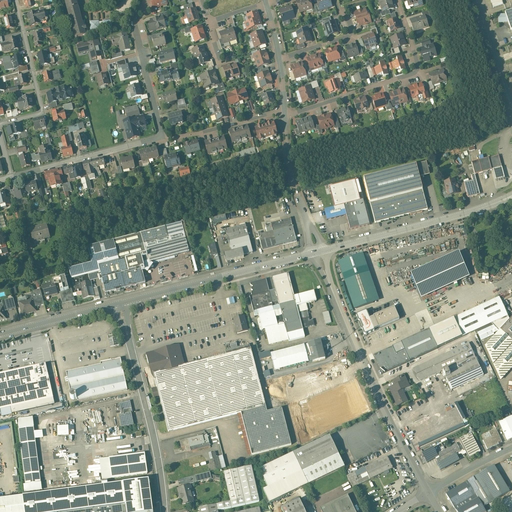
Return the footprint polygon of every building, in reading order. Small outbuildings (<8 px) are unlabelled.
[(6,0),(0,0),(0,9),(8,8),(6,0)] [(64,0),(75,38),(85,36),(84,30),(86,29),(86,27),(85,27),(85,20),(84,20),(84,21),(81,21),(75,0),(64,0)] [(158,0),(150,0),(153,6),(154,8),(160,5),(158,0)] [(302,0),(299,0),(299,1),(297,2),(296,2),(298,10),(300,13),(306,11),(302,0)] [(302,0),(306,11),(312,9),(311,5),(309,0),(302,0)] [(329,0),(316,0),(317,4),(318,6),(319,6),(321,10),(327,8),(332,7),(329,0)] [(390,0),(379,0),(383,12),(389,10),(393,9),(392,5),(393,4),(392,2),(391,1),(390,0)] [(192,3),(183,6),(185,11),(187,12),(194,9),(192,3)] [(288,7),(279,10),(282,19),(283,18),(284,21),(294,18),(292,12),(291,9),(290,9),(289,8),(288,7)] [(194,9),(187,12),(185,16),(188,18),(188,19),(189,23),(199,20),(198,15),(199,13),(196,11),(195,9),(194,9)] [(365,9),(361,11),(360,10),(358,11),(357,12),(354,13),(356,20),(367,16),(365,9)] [(36,12),(39,23),(50,21),(47,10),(36,12)] [(428,11),(421,13),(423,17),(425,16),(426,19),(430,18),(428,11)] [(39,23),(36,12),(28,15),(30,26),(39,23)] [(257,12),(247,15),(249,22),(259,18),(257,12)] [(508,22),(505,14),(497,15),(497,23),(508,22)] [(4,18),(0,19),(2,25),(0,25),(0,26),(1,26),(2,31),(7,30),(14,28),(11,16),(4,18)] [(367,16),(356,20),(357,23),(359,23),(360,26),(363,25),(364,25),(366,24),(367,23),(370,22),(368,16),(367,16)] [(418,18),(415,19),(410,21),(413,31),(428,26),(426,19),(425,16),(423,17),(421,17),(418,18)] [(160,18),(150,20),(151,22),(149,26),(153,29),(157,28),(157,29),(162,28),(161,27),(165,26),(163,20),(162,17),(160,18)] [(330,17),(321,20),(323,25),(325,25),(331,22),(330,17)] [(249,22),(245,23),(247,30),(261,25),(259,18),(249,22)] [(391,20),(387,22),(388,21),(389,24),(388,25),(389,27),(390,27),(391,27),(393,31),(400,29),(399,29),(396,19),(396,18),(391,20)] [(99,21),(90,22),(90,30),(99,30),(99,29),(103,29),(103,30),(112,29),(111,20),(102,21),(103,22),(99,22),(99,21)] [(331,22),(325,25),(327,32),(328,31),(329,35),(338,32),(334,21),(331,22)] [(192,26),(184,29),(185,34),(192,32),(192,30),(193,30),(192,26)] [(193,30),(192,30),(192,32),(195,42),(205,39),(201,27),(193,30)] [(232,29),(226,31),(229,41),(235,39),(236,40),(232,28),(232,29)] [(307,28),(296,32),(297,32),(299,38),(309,35),(307,29),(307,28)] [(226,31),(220,33),(219,33),(223,44),(223,43),(229,41),(226,31)] [(261,31),(250,35),(251,35),(253,41),(263,38),(261,32),(262,31),(261,31)] [(40,33),(33,35),(35,44),(42,42),(40,33)] [(126,33),(117,36),(111,38),(112,43),(118,41),(121,52),(130,49),(126,33)] [(371,35),(363,38),(365,46),(366,50),(370,48),(369,46),(375,44),(376,44),(373,35),(373,34),(371,35)] [(161,35),(152,38),(154,48),(162,46),(166,45),(163,35),(161,35)] [(309,35),(299,38),(301,45),(300,45),(304,44),(312,41),(311,41),(309,35)] [(401,35),(391,38),(392,42),(393,43),(395,48),(394,48),(394,49),(398,48),(399,47),(400,46),(402,45),(403,46),(405,45),(405,44),(405,43),(404,42),(401,35)] [(9,43),(1,45),(3,53),(19,49),(16,38),(7,40),(7,43),(9,42),(9,43)] [(263,38),(253,41),(255,48),(266,44),(265,44),(263,38)] [(97,41),(77,46),(78,52),(90,49),(92,59),(101,56),(97,41)] [(430,44),(422,47),(423,48),(421,49),(423,55),(422,55),(423,59),(425,59),(425,61),(429,60),(428,56),(435,54),(432,45),(431,45),(430,44)] [(353,45),(350,46),(350,47),(346,48),(348,56),(353,55),(353,56),(358,55),(356,47),(355,45),(353,46),(353,45)] [(194,49),(193,49),(193,50),(194,52),(193,53),(194,57),(205,54),(204,50),(201,50),(200,47),(194,49)] [(331,50),(330,49),(329,50),(329,49),(328,50),(325,52),(328,62),(333,60),(334,58),(338,57),(339,58),(337,53),(336,48),(335,48),(331,50)] [(398,48),(394,49),(394,48),(391,50),(393,56),(400,53),(398,48)] [(173,51),(158,55),(160,66),(176,62),(173,51)] [(258,53),(253,55),(254,55),(255,55),(256,57),(255,58),(254,59),(255,61),(268,57),(267,54),(266,54),(265,51),(258,53)] [(46,52),(38,54),(40,66),(55,63),(53,58),(48,59),(46,52)] [(205,54),(194,57),(195,57),(196,57),(197,61),(198,61),(200,65),(201,65),(202,66),(203,64),(207,63),(209,62),(208,61),(207,57),(206,56),(206,57),(205,54)] [(319,54),(314,56),(314,55),(313,56),(317,69),(320,68),(321,67),(323,66),(322,61),(319,54)] [(317,69),(313,56),(311,56),(311,57),(307,59),(309,65),(310,70),(311,70),(313,69),(314,70),(317,69)] [(401,56),(396,58),(397,61),(392,63),(395,70),(400,68),(400,71),(406,70),(401,56)] [(20,57),(12,58),(13,63),(15,68),(23,66),(20,57)] [(268,57),(255,61),(256,64),(257,64),(258,64),(259,67),(269,64),(268,60),(269,60),(268,57)] [(123,67),(126,66),(125,60),(116,63),(118,69),(123,68),(123,67)] [(301,63),(296,65),(300,77),(305,75),(306,76),(304,71),(301,62),(301,63)] [(384,62),(379,63),(380,66),(375,68),(377,75),(382,73),(383,76),(388,75),(384,62)] [(126,66),(123,67),(123,68),(126,79),(137,76),(134,64),(126,66)] [(236,65),(230,67),(229,65),(223,67),(227,79),(239,75),(236,64),(236,65)] [(296,65),(291,67),(291,66),(295,79),(295,78),(300,77),(296,65)] [(98,66),(90,68),(91,74),(99,72),(98,66)] [(208,73),(201,76),(202,81),(203,82),(216,77),(215,74),(214,72),(213,72),(212,67),(209,68),(207,69),(208,73)] [(443,70),(436,73),(439,82),(446,80),(443,70)] [(169,71),(157,74),(159,80),(160,84),(164,83),(171,81),(172,81),(179,79),(178,74),(177,74),(177,71),(170,73),(169,71)] [(51,72),(42,74),(45,83),(53,81),(52,76),(51,72)] [(268,72),(257,76),(259,82),(271,78),(270,75),(269,75),(268,72)] [(366,72),(353,76),(355,83),(366,80),(365,78),(368,77),(366,72)] [(340,73),(334,75),(335,78),(334,80),(334,81),(336,80),(338,83),(343,82),(340,73)] [(436,73),(429,75),(429,74),(431,81),(432,85),(433,85),(433,84),(439,82),(436,73)] [(105,74),(97,76),(99,87),(108,85),(105,74)] [(19,77),(18,77),(18,78),(18,79),(20,86),(27,84),(25,75),(19,77)] [(216,77),(203,82),(202,81),(202,82),(204,88),(213,85),(213,86),(218,85),(217,80),(216,77)] [(271,78),(259,82),(261,88),(272,84),(271,81),(272,81),(271,78)] [(334,81),(332,82),(332,81),(330,80),(328,81),(328,83),(329,86),(328,86),(330,93),(334,91),(335,92),(340,90),(338,83),(336,80),(334,81)] [(421,84),(409,88),(412,98),(422,95),(424,94),(423,90),(421,84)] [(139,85),(128,87),(131,99),(142,96),(139,85)] [(310,87),(298,90),(299,91),(301,97),(311,93),(309,87),(310,87)] [(68,88),(60,90),(60,89),(56,90),(57,92),(55,92),(58,101),(71,98),(68,88)] [(244,89),(236,92),(239,102),(243,101),(243,100),(247,99),(248,99),(244,89)] [(403,89),(396,92),(400,103),(407,101),(405,95),(403,89)] [(55,92),(47,94),(50,103),(56,102),(58,101),(55,92)] [(175,92),(162,95),(165,104),(177,101),(176,97),(175,92)] [(236,92),(227,95),(230,105),(231,105),(230,104),(235,103),(236,103),(239,102),(236,92)] [(396,92),(389,94),(391,100),(393,106),(393,105),(400,103),(396,92)] [(264,95),(262,95),(263,99),(262,99),(263,101),(264,101),(264,102),(265,102),(266,105),(274,103),(271,93),(264,95)] [(311,93),(301,97),(303,102),(303,103),(314,99),(313,99),(311,93)] [(382,94),(372,98),(376,109),(386,105),(382,94)] [(30,96),(22,98),(22,99),(23,103),(24,109),(33,107),(30,96)] [(221,97),(210,101),(211,101),(213,107),(223,104),(221,98),(221,97)] [(361,98),(358,100),(358,99),(353,101),(357,111),(358,113),(362,111),(366,110),(365,109),(368,108),(366,102),(364,97),(361,98)] [(9,118),(19,115),(18,109),(12,111),(10,104),(5,105),(9,118)] [(71,104),(63,106),(64,112),(73,110),(71,104)] [(223,104),(213,107),(217,120),(216,120),(228,117),(228,116),(227,117),(223,104)] [(137,106),(124,110),(126,115),(139,112),(137,106)] [(347,108),(338,111),(342,123),(351,120),(350,117),(347,108)] [(60,111),(52,113),(54,122),(62,120),(66,119),(64,111),(60,112),(60,111)] [(181,113),(168,116),(169,120),(170,127),(176,125),(175,124),(183,122),(182,118),(181,113)] [(330,114),(327,115),(323,116),(327,128),(330,127),(331,127),(333,126),(334,126),(332,121),(330,114)] [(323,116),(320,117),(317,118),(319,125),(321,130),(324,129),(327,128),(323,116)] [(136,118),(123,122),(128,140),(139,137),(137,128),(139,128),(145,126),(143,117),(136,118)] [(310,117),(303,119),(306,130),(314,128),(313,124),(310,117)] [(43,118),(36,120),(33,121),(33,120),(35,130),(46,127),(43,118)] [(303,119),(295,122),(298,129),(299,133),(306,130),(303,119)] [(274,123),(271,124),(270,123),(267,124),(268,125),(264,126),(267,138),(263,139),(263,140),(276,136),(276,135),(277,135),(274,123)] [(19,124),(11,127),(12,131),(13,136),(13,135),(20,134),(21,133),(21,132),(19,124)] [(78,124),(68,127),(70,133),(80,130),(78,124)] [(247,127),(239,129),(236,129),(237,130),(229,132),(229,131),(228,132),(232,144),(232,143),(236,142),(236,141),(239,140),(240,142),(240,141),(240,140),(242,140),(242,141),(243,141),(243,139),(246,138),(246,139),(250,138),(251,138),(247,126),(247,127)] [(264,126),(261,127),(260,126),(258,127),(258,128),(255,129),(258,140),(259,140),(259,141),(263,140),(263,139),(267,138),(264,126)] [(83,135),(75,137),(79,150),(87,148),(83,135)] [(215,140),(213,141),(205,143),(208,155),(212,153),(212,152),(215,151),(216,153),(217,153),(216,152),(218,151),(218,152),(219,152),(219,151),(222,150),(227,149),(223,138),(215,140)] [(197,141),(184,145),(186,154),(199,151),(197,147),(198,146),(197,141)] [(273,142),(257,147),(258,152),(275,148),(274,144),(273,142)] [(47,146),(40,148),(41,154),(39,154),(41,159),(41,160),(42,162),(52,160),(50,152),(48,152),(47,146)] [(64,148),(62,149),(64,157),(73,154),(71,146),(70,147),(64,148)] [(25,147),(17,149),(18,153),(19,157),(21,156),(20,153),(26,151),(25,147)] [(254,147),(229,154),(230,160),(255,153),(254,147)] [(156,148),(139,153),(141,162),(159,158),(156,148)] [(19,157),(22,168),(30,165),(27,155),(21,156),(19,157)] [(168,157),(165,158),(168,169),(180,165),(179,161),(177,161),(175,155),(168,157)] [(498,156),(472,163),(474,174),(489,170),(501,167),(498,156)] [(103,158),(91,161),(94,173),(100,172),(99,168),(97,169),(96,167),(105,165),(103,158)] [(129,159),(120,161),(123,171),(135,168),(132,158),(129,158),(129,159)] [(91,161),(82,163),(84,170),(87,169),(88,176),(94,174),(94,173),(91,161)] [(80,164),(71,166),(75,179),(80,177),(79,171),(82,171),(80,164)] [(415,164),(363,178),(370,203),(422,189),(415,164)] [(71,166),(63,168),(65,175),(68,174),(70,180),(75,179),(71,166)] [(184,167),(179,168),(181,177),(189,175),(188,168),(185,169),(184,167)] [(504,179),(501,167),(489,170),(492,181),(504,179)] [(61,169),(52,171),(54,178),(58,177),(63,176),(61,169)] [(52,171),(44,173),(45,180),(49,179),(54,178),(52,171)] [(471,181),(463,183),(467,198),(479,194),(474,175),(470,176),(471,181)] [(454,180),(443,183),(446,195),(457,192),(454,180)] [(35,182),(24,185),(26,192),(26,194),(27,194),(32,192),(38,191),(35,182)] [(9,187),(4,188),(5,193),(6,197),(12,195),(11,191),(9,187)] [(15,190),(16,197),(17,202),(28,200),(28,199),(28,198),(27,194),(26,194),(26,192),(26,193),(22,193),(22,191),(21,191),(21,189),(21,188),(20,188),(20,189),(15,190),(14,190),(15,190)] [(422,189),(370,203),(375,223),(427,209),(422,189)] [(5,193),(1,194),(0,193),(0,205),(0,206),(6,205),(6,207),(10,206),(9,199),(7,199),(6,197),(5,193)] [(363,199),(343,205),(346,215),(350,230),(369,224),(363,199)] [(346,215),(343,205),(323,210),(326,220),(346,215)] [(290,218),(271,224),(273,231),(292,226),(290,218)] [(181,223),(87,247),(92,263),(67,270),(69,279),(72,278),(88,275),(100,271),(99,266),(119,261),(121,270),(128,269),(128,272),(141,268),(142,271),(145,270),(147,271),(151,265),(149,264),(149,262),(189,252),(182,226),(181,223)] [(245,224),(225,230),(232,253),(242,250),(243,255),(252,253),(245,224)] [(46,225),(30,229),(33,239),(43,236),(44,239),(49,237),(46,225)] [(273,231),(258,235),(262,250),(296,241),(292,226),(273,231)] [(29,238),(23,240),(26,251),(32,249),(29,238)] [(232,253),(224,255),(226,262),(243,257),(243,255),(242,250),(232,253)] [(362,253),(337,261),(354,309),(378,301),(362,253)] [(410,275),(421,299),(469,277),(458,254),(410,275)] [(119,261),(99,266),(100,271),(101,274),(99,275),(100,280),(102,279),(105,293),(115,291),(116,292),(120,291),(120,289),(145,283),(142,271),(141,268),(128,272),(128,269),(121,270),(119,261)] [(88,275),(72,278),(74,287),(81,286),(80,284),(90,282),(88,275)] [(290,279),(285,280),(284,275),(272,278),(275,290),(275,289),(279,305),(295,301),(294,296),(290,279)] [(68,276),(57,279),(57,278),(53,279),(54,283),(55,285),(59,284),(59,283),(61,282),(62,286),(59,287),(61,292),(71,289),(68,276)] [(252,295),(249,296),(253,312),(279,305),(275,290),(272,278),(266,279),(269,291),(252,295)] [(266,279),(250,283),(250,285),(253,287),(251,290),(253,291),(251,293),(252,295),(269,291),(266,279)] [(90,282),(80,284),(81,286),(74,287),(76,293),(78,292),(78,293),(79,292),(82,291),(83,298),(90,296),(88,288),(91,287),(90,282)] [(54,283),(42,286),(45,297),(57,294),(54,283)] [(61,292),(59,292),(62,304),(75,301),(71,289),(61,292)] [(313,291),(294,296),(295,301),(296,306),(316,301),(313,291)] [(41,292),(31,294),(34,308),(35,308),(44,305),(41,292)] [(31,294),(25,296),(27,300),(26,301),(20,303),(23,315),(36,311),(35,308),(34,308),(31,294)] [(507,316),(499,297),(453,318),(462,337),(491,323),(507,316)] [(13,299),(5,301),(7,311),(8,311),(16,309),(13,299)] [(295,301),(279,305),(253,312),(254,317),(259,316),(262,329),(265,329),(265,328),(280,325),(278,316),(282,315),(287,334),(303,330),(300,320),(298,312),(296,306),(295,301)] [(366,310),(355,314),(358,321),(359,320),(365,334),(374,330),(402,318),(396,307),(370,319),(366,310)] [(307,309),(301,311),(298,312),(300,320),(309,318),(307,309)] [(328,311),(323,313),(325,324),(331,323),(328,311)] [(280,325),(265,328),(265,329),(269,345),(288,340),(287,334),(282,315),(278,316),(280,325)] [(507,316),(491,323),(498,331),(499,330),(509,320),(507,316)] [(511,316),(509,320),(499,330),(511,341),(511,316)] [(243,317),(234,320),(238,333),(247,330),(243,317)] [(453,318),(428,330),(437,348),(462,337),(453,318)] [(303,330),(287,334),(288,340),(289,341),(304,337),(303,330)] [(437,348),(428,330),(373,355),(382,374),(437,348)] [(498,331),(484,346),(500,379),(511,366),(511,341),(499,330),(498,331)] [(114,338),(109,339),(111,347),(121,345),(118,332),(113,333),(114,338)] [(320,341),(307,344),(312,361),(312,362),(325,359),(320,341)] [(468,343),(413,368),(419,381),(442,370),(451,390),(483,375),(468,343)] [(307,344),(270,354),(275,370),(312,361),(307,344)] [(183,365),(153,373),(157,388),(152,389),(154,399),(159,397),(168,432),(241,413),(252,455),(291,445),(281,408),(267,412),(250,348),(183,365)] [(101,365),(66,373),(67,377),(70,388),(71,394),(72,394),(72,393),(73,394),(74,394),(75,394),(75,395),(76,395),(77,401),(126,390),(120,359),(113,360),(105,362),(101,363),(101,365)] [(152,369),(153,373),(183,365),(182,361),(152,369)] [(45,364),(0,373),(0,418),(13,416),(13,414),(54,404),(45,364)] [(408,386),(404,376),(399,378),(401,383),(395,385),(389,388),(396,405),(405,401),(400,389),(408,386)] [(130,401),(119,403),(121,414),(119,415),(121,427),(134,424),(130,410),(132,410),(130,401)] [(497,417),(498,420),(499,422),(509,417),(508,413),(497,417)] [(511,415),(509,417),(499,422),(502,428),(507,440),(511,437),(511,415)] [(493,422),(496,429),(496,431),(502,428),(499,422),(498,420),(493,422)] [(33,427),(19,429),(20,444),(35,442),(33,427)] [(486,439),(483,441),(487,449),(502,442),(496,431),(496,429),(489,432),(491,437),(486,439)] [(460,451),(458,453),(466,453),(468,457),(479,452),(470,433),(459,439),(465,451),(460,451)] [(206,434),(179,441),(181,447),(185,446),(186,452),(209,446),(206,434)] [(329,435),(293,453),(301,471),(338,453),(329,435)] [(35,442),(20,444),(24,474),(38,473),(35,442)] [(456,443),(433,456),(437,464),(458,453),(460,451),(456,443)] [(214,451),(211,452),(216,470),(222,468),(219,456),(216,457),(214,451)] [(110,468),(106,468),(107,478),(147,473),(144,453),(109,458),(110,468)] [(293,453),(259,470),(267,488),(263,490),(269,503),(308,484),(301,471),(293,453)] [(301,471),(308,484),(345,466),(338,453),(301,471)] [(386,457),(363,468),(367,475),(369,479),(392,468),(386,457)] [(509,491),(493,465),(445,493),(455,511),(484,511),(486,511),(483,506),(509,491)] [(251,466),(223,472),(229,501),(216,504),(217,510),(259,501),(251,466)] [(210,471),(192,476),(193,482),(211,478),(210,471)] [(38,473),(24,474),(25,484),(39,483),(38,473)] [(358,485),(369,479),(367,475),(356,480),(358,485)] [(192,476),(183,478),(185,484),(193,482),(192,476)] [(0,511),(152,511),(149,479),(108,484),(107,481),(101,482),(101,485),(39,493),(39,490),(22,492),(23,495),(0,498),(0,511)] [(190,485),(177,488),(178,496),(181,495),(182,503),(190,502),(189,497),(192,497),(190,485)] [(356,511),(348,496),(320,510),(321,511),(356,511)] [(511,511),(511,497),(502,502),(507,511),(511,511)] [(305,511),(299,499),(280,508),(281,511),(305,511)]
